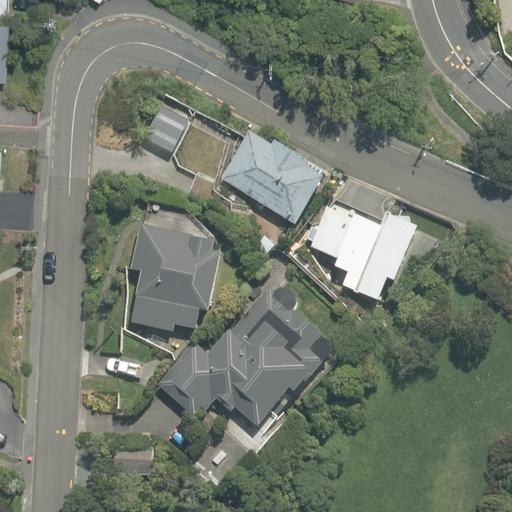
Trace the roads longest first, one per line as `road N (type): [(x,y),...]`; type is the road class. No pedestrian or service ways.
road 1 (residential): [(511,218),(145,34),(121,29),(98,40),(85,62),(80,101),(47,511)]
road 2 (residential): [(511,106),(475,70),(435,0)]
